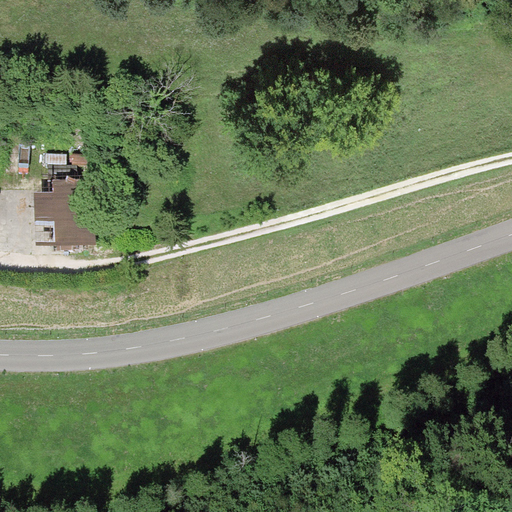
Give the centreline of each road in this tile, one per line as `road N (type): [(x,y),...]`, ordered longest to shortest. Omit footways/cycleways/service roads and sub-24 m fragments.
road 1 (tertiary): [(511,237),(215,336),(138,352),(0,358)]
road 2 (track): [(0,270),(116,268),(511,156)]
